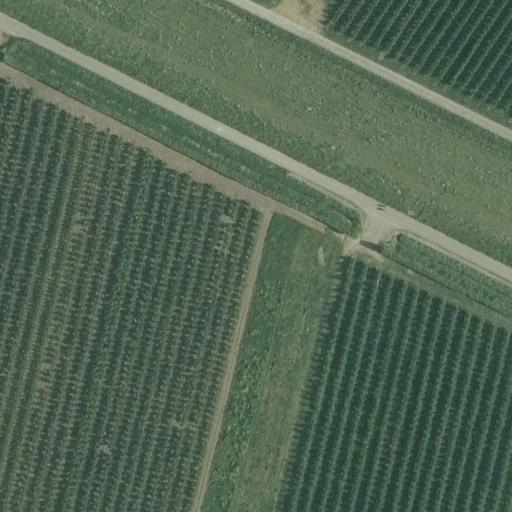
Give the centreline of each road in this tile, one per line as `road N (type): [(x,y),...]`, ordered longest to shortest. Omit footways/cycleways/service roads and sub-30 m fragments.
road 1 (unclassified): [(511,275),(0,20)]
road 2 (unclassified): [(511,139),(235,0)]
